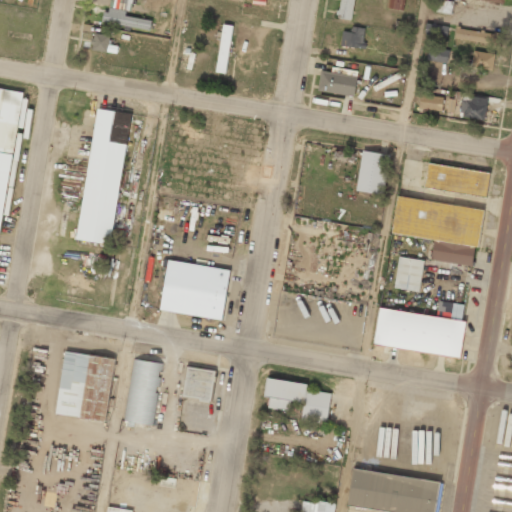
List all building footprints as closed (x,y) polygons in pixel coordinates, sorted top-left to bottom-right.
[(102,22),(150,30),(152,20),(129,16),(132,2),(119,0),(110,0),(108,12),(104,12),(102,22)] [(350,20),(354,0),(339,0),(336,17),(350,20)] [(404,0),(388,0),(387,9),(404,10),(404,0)] [(453,1),(441,0),(437,0),(436,12),(451,14),(453,1)] [(217,72),(227,73),(231,25),(221,24),(217,72)] [(447,25),(425,24),(425,35),(447,36),(447,25)] [(350,32),(341,31),(341,46),(363,47),(364,27),(351,27),(350,32)] [(455,39),(497,44),(497,33),(456,29),(455,39)] [(449,49),(428,45),(426,60),(447,63),(449,49)] [(470,67),(492,71),(495,54),(473,50),(470,67)] [(357,77),(321,70),(317,90),(354,96),(357,77)] [(0,234),(6,235),(26,92),(0,88),(0,107),(1,108),(0,114),(0,234)] [(443,96),(419,95),(419,110),(442,111),(443,96)] [(446,112),(453,113),(455,99),(447,98),(446,112)] [(485,119),(486,102),(461,101),(460,118),(485,119)] [(96,110),(78,241),(111,246),(130,114),(96,110)] [(384,195),(390,155),(362,150),(356,190),(384,195)] [(424,190),(486,199),(490,174),(428,164),(424,190)] [(432,261),(475,267),(483,210),(397,198),(392,236),(435,242),(432,261)] [(394,290),(419,294),(424,262),(399,258),(394,290)] [(222,322),(230,271),(168,262),(160,312),(222,322)] [(465,323),(379,311),(374,347),(460,359),(465,323)] [(55,416),(108,423),(116,359),(64,353),(55,416)] [(123,423),(154,427),(162,364),(131,360),(123,423)] [(216,372),(188,367),(182,397),(211,403),(216,372)] [(331,394),(306,391),(307,385),(268,380),(265,408),(290,411),(291,404),(303,405),(301,422),(327,426),(331,394)] [(381,511),(437,511),(441,482),(352,470),(347,507),(381,511)] [(333,511),(334,503),(303,500),(301,511),(333,511)]
